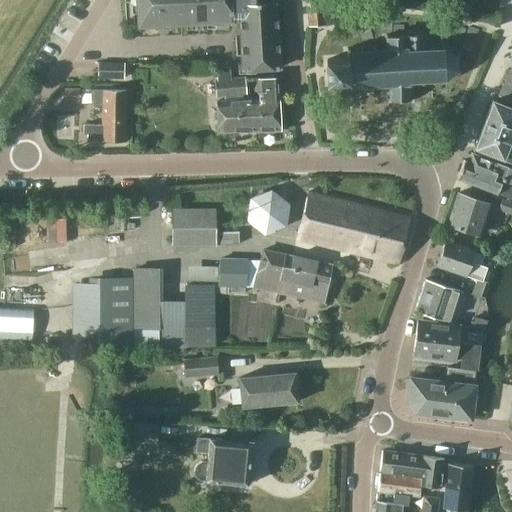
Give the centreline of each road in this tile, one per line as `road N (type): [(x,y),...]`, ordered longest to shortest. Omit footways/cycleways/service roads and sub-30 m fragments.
road 1 (tertiary): [(7,168),(316,157)]
road 2 (tertiary): [(372,424),(432,203),(426,175)]
road 3 (residential): [(426,175),(460,154),(501,52),(508,0)]
road 4 (residential): [(104,0),(7,168)]
road 5 (residential): [(316,157),(286,0)]
road 6 (tertiary): [(511,444),(372,424)]
